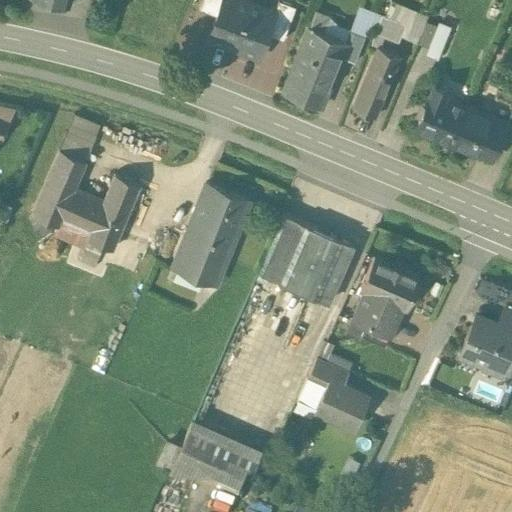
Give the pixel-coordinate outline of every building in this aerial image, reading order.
[(201,0),(199,8),(216,14),(220,0),(201,0)] [(245,0),(220,0),(216,14),(207,37),(232,46),(249,1),(245,0)] [(295,5),(280,0),(277,0),(274,10),(266,33),(282,39),(295,5)] [(274,10),(249,1),(232,46),(257,55),(266,33),(274,10)] [(380,15),(357,6),(347,30),(364,36),(369,26),(374,28),(380,15)] [(308,27),(282,90),(321,106),(341,56),(347,41),(343,40),(322,32),(329,15),(315,10),(308,27)] [(415,14),(406,37),(416,41),(425,19),(415,14)] [(338,26),(329,15),(322,32),(343,40),(347,30),(338,26)] [(405,24),(383,15),(369,48),(378,51),(380,47),(389,51),(394,39),(398,41),(405,24)] [(450,26),(440,22),(436,31),(427,54),(437,58),(450,26)] [(425,26),(415,49),(427,54),(436,31),(425,26)] [(364,36),(347,30),(343,40),(347,41),(341,56),(354,61),(364,36)] [(389,51),(380,47),(378,51),(365,81),(386,90),(400,56),(389,51)] [(386,90),(365,81),(351,115),(372,124),(386,90)] [(464,101),(445,93),(443,86),(436,83),(431,87),(414,126),(448,140),(464,101)] [(507,119),(464,101),(448,140),(473,151),(475,147),(492,154),(507,119)] [(60,150),(89,162),(105,123),(75,112),(60,150)] [(89,162),(60,150),(33,216),(60,227),(65,215),(95,227),(90,239),(115,249),(142,183),(118,173),(107,200),(78,189),(89,162)] [(250,201),(209,184),(175,266),(216,283),(250,201)] [(353,243),(284,212),(283,211),(257,270),(258,271),(259,271),(327,301),(353,243)] [(419,275),(374,255),(360,287),(363,288),(351,316),(366,323),(389,333),(401,305),(405,307),(419,275)] [(511,312),(503,309),(497,323),(511,328),(511,312)] [(511,328),(497,323),(475,314),(461,351),(505,368),(511,349),(511,328)] [(389,333),(366,323),(361,333),(384,344),(389,333)] [(329,376),(343,382),(348,369),(316,354),(306,376),(326,384),(329,376)] [(343,382),(329,376),(326,384),(314,409),(353,426),(368,394),(343,382)] [(259,451),(191,421),(181,443),(170,468),(238,498),(259,451)] [(157,462),(170,468),(181,443),(168,437),(157,462)]
